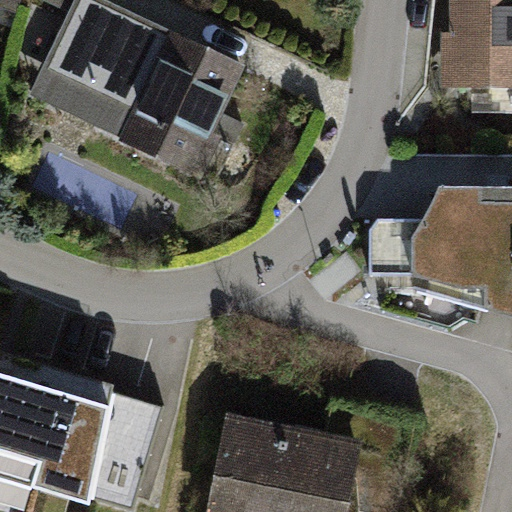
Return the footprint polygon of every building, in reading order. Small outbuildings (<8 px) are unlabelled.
[(0,0),(0,7),(18,14),(21,0),(0,0)] [(157,28),(98,0),(78,0),(73,11),(45,70),(138,114),(125,142),(215,184),(243,125),(219,114),(241,66),(176,35),(169,48),(152,40),(157,28)] [(51,0),(73,11),(78,0),(51,0)] [(511,0),(456,0),(456,36),(446,36),(446,56),(456,56),(455,86),(511,86),(511,0)] [(511,188),(481,188),(439,187),(424,220),(378,219),(370,230),(370,276),(416,277),(462,289),(457,302),(511,316),(511,188)] [(0,477),(89,504),(90,498),(132,511),(165,407),(112,391),(114,385),(0,350),(0,477)] [(329,440),(231,421),(212,511),(344,511),(353,473),(402,483),(415,419),(337,403),(329,440)]
